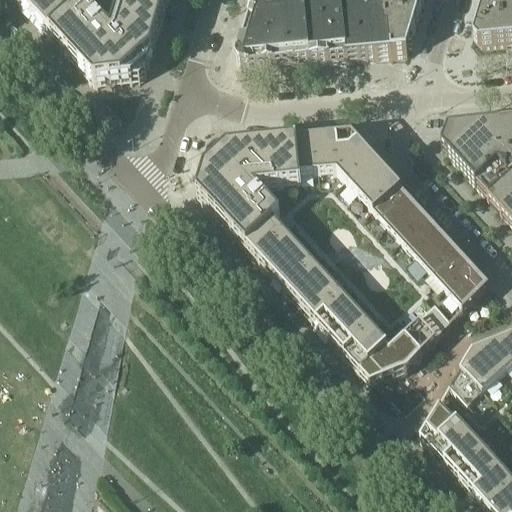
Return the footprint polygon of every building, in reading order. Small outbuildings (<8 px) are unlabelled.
[(8,0),(22,16),(39,0),(8,0)] [(57,0),(39,0),(22,16),(36,31),(63,6),(57,0)] [(57,0),(63,6),(78,22),(83,17),(95,31),(122,7),(129,9),(131,0),(57,0)] [(168,0),(131,0),(129,9),(164,19),(169,0),(168,0)] [(304,21),(302,0),(256,0),(251,20),(268,25),(304,21)] [(424,0),(383,0),(379,16),(379,21),(383,21),(385,34),(389,33),(392,63),(406,62),(424,0)] [(511,50),(511,0),(486,0),(473,45),(473,48),(478,54),(511,50)] [(63,6),(36,31),(51,47),(78,22),(63,6)] [(78,22),(51,47),(61,58),(89,88),(93,93),(131,89),(130,84),(145,83),(164,19),(129,9),(122,7),(95,31),(83,17),(78,22)] [(392,63),(389,33),(385,34),(383,21),(379,21),(363,23),(362,18),(342,20),(342,18),(306,21),(310,71),(392,63)] [(268,25),(251,20),(236,70),(244,78),(272,75),(268,25)] [(306,21),(304,21),(268,25),(272,75),(310,71),(306,21)] [(130,141),(166,120),(161,113),(126,133),(130,141)] [(511,130),(447,137),(440,155),(500,219),(511,207),(511,130)] [(351,147),(335,149),(339,185),(337,185),(344,194),(371,169),(351,147)] [(335,149),(315,151),(318,187),(337,185),(339,185),(335,149)] [(315,151),(294,153),(298,189),(318,187),(315,151)] [(203,181),(196,205),(200,210),(234,246),(243,257),(270,232),(276,227),(264,213),(279,199),(299,197),(298,189),(294,153),(215,161),(208,182),(203,181)] [(371,169),(344,194),(358,209),(385,184),(371,169)] [(385,184),(358,209),(372,224),(399,199),(385,184)] [(279,199),(264,213),(276,227),(270,232),(285,248),(299,263),(313,278),(327,293),(341,309),(356,325),(370,341),(385,357),(389,360),(434,318),(450,335),(462,322),(444,302),(429,287),(415,271),(400,255),(386,239),(372,224),(358,209),(344,194),(337,185),(318,187),(298,189),(299,197),(279,199)] [(399,199),(372,224),(386,239),(413,215),(399,199)] [(511,232),(511,207),(500,219),(511,232)] [(413,215),(386,239),(400,255),(427,230),(413,215)] [(427,230),(400,255),(415,271),(442,246),(427,230)] [(270,232),(243,257),(244,258),(258,273),(285,248),(270,232)] [(442,246),(415,271),(429,287),(456,262),(442,246)] [(285,248),(258,273),(272,288),(299,263),(285,248)] [(456,262),(429,287),(444,302),(471,277),(456,262)] [(299,263),(272,288),(286,303),(313,278),(299,263)] [(471,277),(444,302),(462,322),(488,296),(471,277)] [(313,278),(286,303),(300,318),(327,293),(313,278)] [(213,511),(109,398),(0,279),(0,511),(213,511)] [(327,293),(300,318),(314,334),(341,309),(327,293)] [(341,309),(314,334),(329,350),(356,325),(341,309)] [(434,318),(389,360),(406,380),(450,335),(434,318)] [(356,325),(329,350),(343,366),(370,341),(356,325)] [(370,341),(343,366),(358,381),(385,357),(370,341)] [(511,343),(491,352),(511,375),(511,343)] [(471,360),(471,361),(487,379),(472,393),(483,404),(511,377),(511,375),(491,352),(471,360)] [(385,357),(358,381),(369,394),(406,380),(389,360),(385,357)] [(471,361),(448,399),(466,419),(483,404),(472,393),(487,379),(471,361)] [(442,413),(440,416),(457,435),(471,450),(485,466),(500,482),(511,495),(511,377),(483,404),(466,419),(448,399),(440,412),(442,413)] [(440,412),(419,448),(430,460),(457,435),(440,416),(442,413),(440,412)] [(457,435),(430,460),(444,475),(471,450),(457,435)] [(471,450),(444,475),(458,491),(485,466),(471,450)] [(485,466),(458,491),(473,507),(500,482),(485,466)] [(511,495),(500,482),(473,507),(477,511),(497,511),(511,498),(511,495)] [(511,511),(511,498),(497,511),(511,511)]
